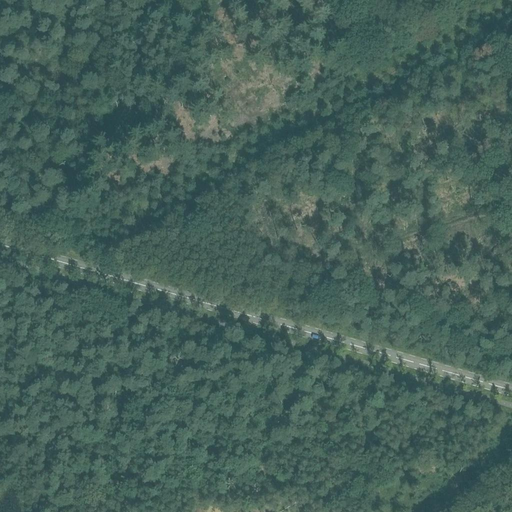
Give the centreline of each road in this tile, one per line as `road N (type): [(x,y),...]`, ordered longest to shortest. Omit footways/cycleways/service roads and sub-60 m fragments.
road 1 (tertiary): [(511,395),(0,251)]
road 2 (track): [(92,231),(511,1)]
